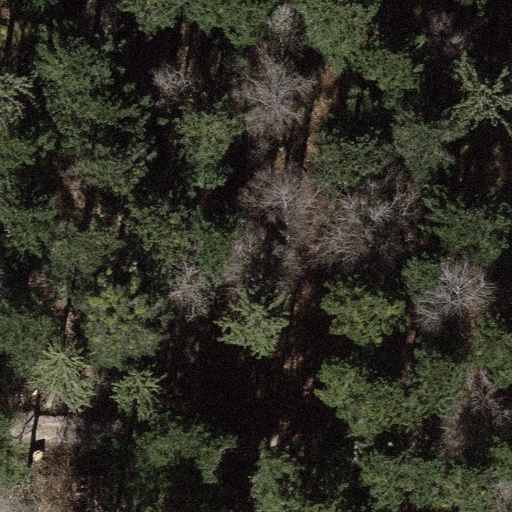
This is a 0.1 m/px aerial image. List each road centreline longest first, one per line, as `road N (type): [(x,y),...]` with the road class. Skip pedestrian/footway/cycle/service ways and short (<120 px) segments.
road 1 (track): [(511,407),(238,425),(0,419)]
road 2 (track): [(403,418),(325,511)]
